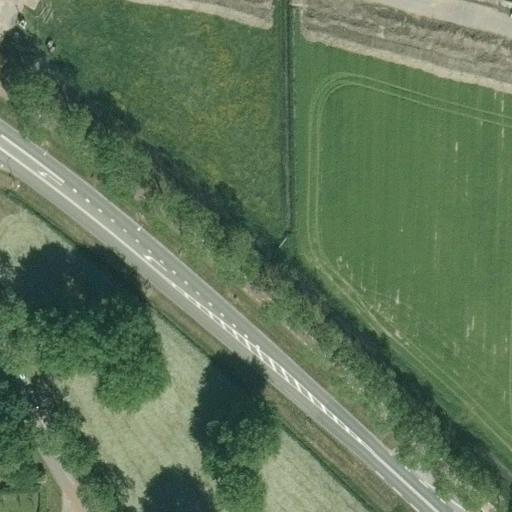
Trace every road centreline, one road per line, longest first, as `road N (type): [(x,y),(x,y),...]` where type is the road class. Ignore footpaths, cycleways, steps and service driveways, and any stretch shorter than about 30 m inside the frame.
road 1 (primary): [(427,511),(165,273),(0,142)]
road 2 (unclassified): [(89,511),(0,356)]
